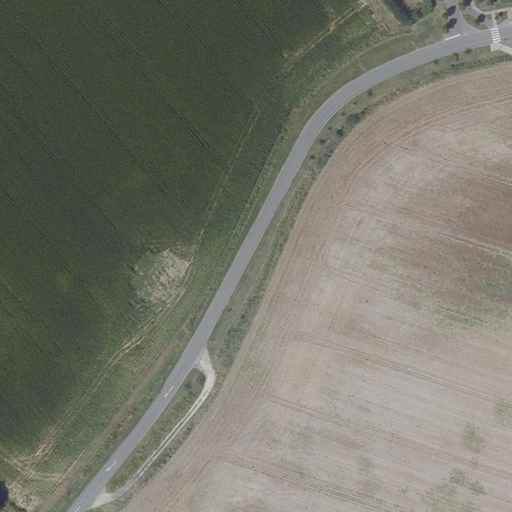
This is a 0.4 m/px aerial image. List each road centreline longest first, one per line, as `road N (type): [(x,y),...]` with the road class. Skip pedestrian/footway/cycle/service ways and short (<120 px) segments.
road 1 (unclassified): [(76,511),(194,355),(332,106),(363,83),(463,43)]
road 2 (track): [(85,500),(129,483),(205,392),(209,372),(194,355)]
